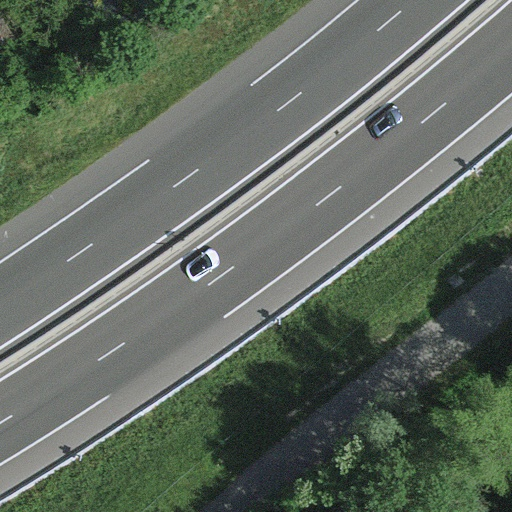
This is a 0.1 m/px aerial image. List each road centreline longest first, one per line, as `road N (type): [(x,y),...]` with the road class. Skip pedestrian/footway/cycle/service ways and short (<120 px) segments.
road 1 (motorway): [(0,427),(134,345),(511,55)]
road 2 (motorway): [(412,0),(232,141),(0,303)]
road 3 (residential): [(511,288),(232,511)]
